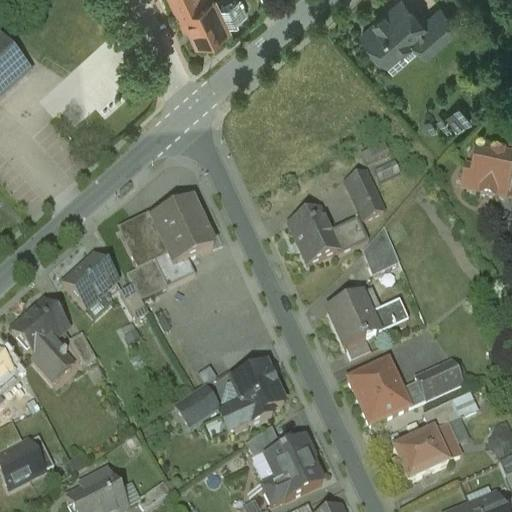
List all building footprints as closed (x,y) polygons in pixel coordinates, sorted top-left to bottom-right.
[(168,0),(181,26),(186,23),(197,45),(227,31),(225,27),(216,9),(212,1),(208,2),(207,0),(168,0)] [(235,0),(216,9),(225,27),(237,22),(236,19),(246,14),(240,1),(241,0),(235,0)] [(395,3),(383,14),(382,12),(372,20),(374,22),(361,33),(370,43),(369,45),(368,50),(377,60),(383,61),(384,59),(386,61),(411,39),(425,55),(438,43),(421,23),(410,11),(406,15),(395,3)] [(439,8),(421,23),(438,43),(457,27),(439,8)] [(0,102),(28,77),(0,45),(0,102)] [(459,130),(473,118),(459,104),(446,117),(459,130)] [(364,154),(379,184),(400,174),(385,144),(364,154)] [(489,161),(475,158),(472,174),(465,173),(461,193),(480,197),(479,200),(492,202),(493,199),(503,202),(504,197),(508,178),(511,161),(490,156),(489,161)] [(382,217),(365,177),(344,187),(361,226),(382,217)] [(189,203),(149,223),(171,269),(186,262),(211,249),(189,203)] [(319,215),(286,229),(305,271),(337,256),(319,215)] [(149,223),(118,238),(136,274),(153,266),(158,275),(171,269),(149,223)] [(398,268),(383,233),(362,256),(372,279),(398,268)] [(95,261),(62,291),(84,315),(116,285),(95,261)] [(171,269),(158,275),(166,292),(194,279),(186,262),(171,269)] [(132,291),(121,298),(135,322),(147,316),(132,291)] [(359,301),(326,316),(344,356),(362,347),(361,346),(376,339),(368,323),(359,301)] [(45,307),(12,337),(33,360),(34,361),(48,349),(64,335),(54,324),(57,320),(45,307)] [(397,310),(368,323),(376,339),(377,341),(405,328),(397,310)] [(80,337),(67,344),(81,372),(96,364),(80,337)] [(34,361),(33,360),(30,362),(52,386),(69,371),(61,362),(63,359),(60,356),(57,358),(48,349),(34,361)] [(0,363),(0,392),(15,379),(0,363)] [(477,394),(463,365),(452,370),(465,399),(477,394)] [(386,366),(346,385),(368,433),(408,414),(399,394),(386,366)] [(265,370),(230,386),(240,408),(249,427),(250,428),(270,419),(267,413),(282,406),(265,370)] [(452,370),(399,394),(408,414),(413,424),(422,420),(421,419),(450,405),(450,406),(465,399),(452,370)] [(215,381),(208,371),(196,379),(203,390),(215,381)] [(203,390),(173,410),(188,431),(218,411),(203,390)] [(450,406),(422,420),(430,437),(432,436),(432,437),(444,431),(444,430),(458,423),(450,406)] [(239,411),(219,420),(227,437),(249,427),(240,408),(238,409),(239,411)] [(11,428),(0,434),(0,460),(22,449),(11,428)] [(271,431),(244,449),(253,462),(279,449),(271,431)] [(430,437),(392,454),(396,463),(390,467),(396,480),(403,477),(407,487),(447,468),(446,466),(458,460),(445,431),(444,431),(432,437),(432,436),(430,437)] [(37,442),(28,447),(27,446),(22,449),(0,460),(0,480),(7,495),(43,476),(53,471),(37,442)] [(301,443),(264,461),(266,464),(276,486),(271,488),(279,506),(320,488),(309,464),(310,462),(301,443)] [(511,461),(498,468),(505,483),(511,479),(511,461)] [(266,464),(256,468),(267,490),(271,488),(276,486),(266,464)] [(125,511),(107,475),(78,490),(81,497),(68,503),(72,511),(125,511)] [(162,487),(135,505),(139,511),(148,511),(168,499),(162,487)] [(267,490),(263,492),(271,510),(279,506),(271,488),(267,490)] [(499,511),(495,501),(468,511),(499,511)]
